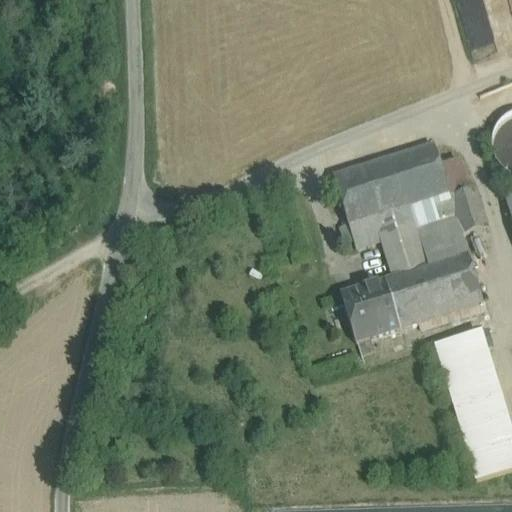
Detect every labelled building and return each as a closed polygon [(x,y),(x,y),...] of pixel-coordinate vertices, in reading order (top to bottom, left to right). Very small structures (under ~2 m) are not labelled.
[(511,176),(511,121),(499,122),(500,139),(496,139),(498,177),(511,176)] [(441,144),(338,175),(354,229),(382,220),(417,210),(458,198),(441,144)] [(417,210),(382,220),(398,276),(432,266),(417,210)] [(398,276),(348,289),(362,344),(496,309),(482,255),(432,266),(398,276)] [(474,483),(511,473),(511,430),(486,332),(437,345),(474,483)]
